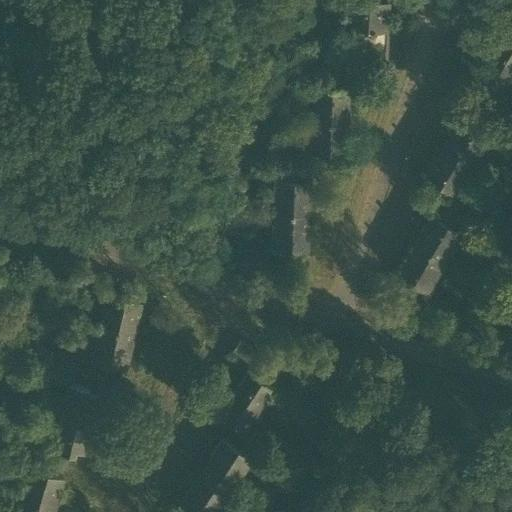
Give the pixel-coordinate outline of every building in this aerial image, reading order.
[(380,56),(382,4),(345,3),(342,54),(380,56)] [(510,88),(511,82),(511,44),(495,39),(483,80),(510,88)] [(339,144),(337,84),(302,86),(305,145),(339,144)] [(414,174),(444,192),(474,140),(444,123),(414,174)] [(264,247),(303,248),(304,176),(265,175),(264,247)] [(419,211),(389,275),(425,291),(454,227),(419,211)] [(141,300),(107,292),(99,326),(128,333),(131,320),(136,321),(141,300)] [(128,333),(99,326),(91,360),(125,367),(130,347),(126,346),(128,333)] [(265,357),(239,340),(232,351),(252,364),(248,371),(253,375),(265,357)] [(248,371),(219,415),(243,430),(271,387),(253,375),(248,371)] [(88,387),(67,382),(59,415),(95,423),(101,395),(87,392),(88,387)] [(95,423),(59,415),(52,449),(73,453),(74,448),(88,452),(95,423)] [(250,456),(221,438),(210,455),(214,457),(207,469),(232,485),(250,456)] [(63,476),(29,466),(20,499),(49,508),(52,495),(57,496),(63,476)] [(214,511),(232,485),(207,469),(199,480),(195,478),(184,495),(210,511),(214,511)] [(47,511),(49,508),(20,499),(16,511),(47,511)]
